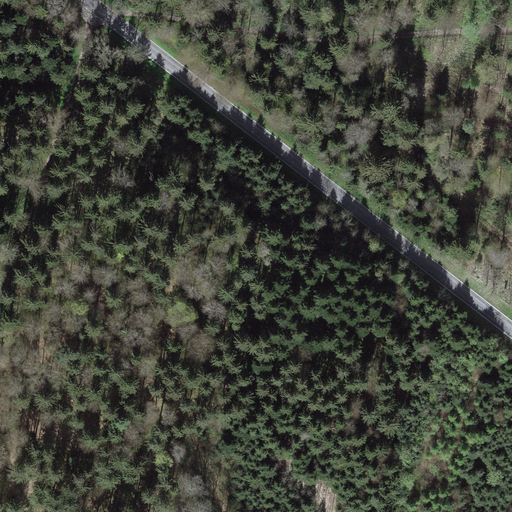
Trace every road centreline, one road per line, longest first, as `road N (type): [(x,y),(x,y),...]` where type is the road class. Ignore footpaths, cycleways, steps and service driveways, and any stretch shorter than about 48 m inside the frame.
road 1 (track): [(0,299),(95,5),(317,39),(511,30)]
road 2 (tertiary): [(88,0),(511,329)]
